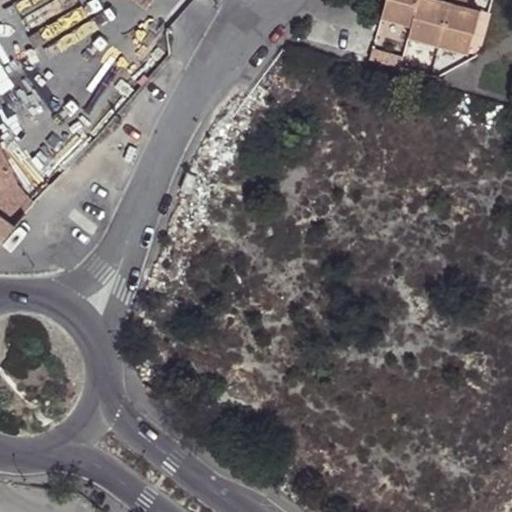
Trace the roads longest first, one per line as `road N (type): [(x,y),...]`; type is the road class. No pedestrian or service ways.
road 1 (unclassified): [(269,7),(197,92),(135,234)]
road 2 (primary): [(237,511),(137,434),(108,386)]
road 3 (unclassified): [(107,363),(135,234)]
